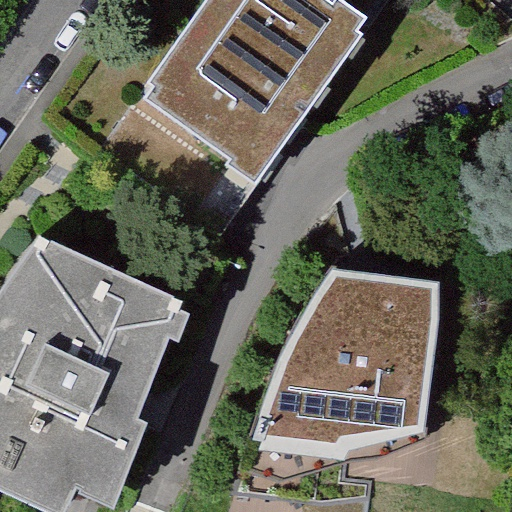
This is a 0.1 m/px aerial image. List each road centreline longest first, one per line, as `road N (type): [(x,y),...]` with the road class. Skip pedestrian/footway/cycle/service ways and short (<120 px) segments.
road 1 (residential): [(511,67),(383,128),(297,199),(242,290),(162,504)]
road 2 (residential): [(0,106),(73,0)]
